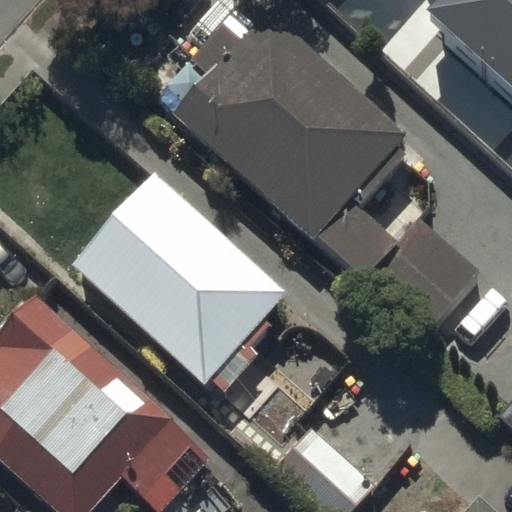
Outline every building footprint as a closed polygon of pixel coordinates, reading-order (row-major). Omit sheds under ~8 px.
[(511,0),(451,0),(427,28),(511,104),(511,0)] [(311,269),(405,161),(263,38),(216,92),(210,87),(163,141),(311,269)] [(511,132),(484,163),(511,189),(511,132)] [(70,289),(202,402),(278,315),(146,201),(70,289)] [(373,304),(427,351),(474,298),(420,251),(373,304)] [(0,357),(0,487),(28,511),(94,511),(162,435),(31,322),(0,357)] [(511,423),(498,440),(511,452),(511,423)]
